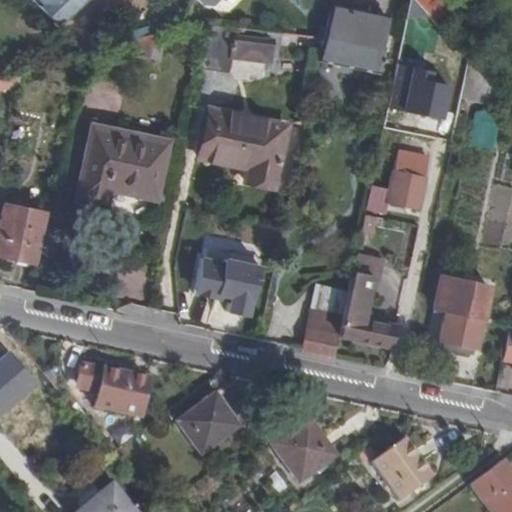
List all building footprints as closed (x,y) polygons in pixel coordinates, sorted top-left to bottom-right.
[(433,0),(413,0),(423,10),(433,0)] [(340,42),(347,10),(328,6),(322,38),(340,42)] [(390,19),(347,10),(340,42),(322,38),(319,49),(317,61),(378,74),(390,19)] [(235,28),(209,24),(200,68),(225,73),(228,58),(272,64),(274,45),(241,41),(233,39),(235,28)] [(244,29),(235,28),(233,39),(241,41),(244,29)] [(158,44),(161,31),(153,33),(150,43),(158,44)] [(150,43),(153,33),(133,39),(128,60),(145,64),(146,60),(158,63),(162,45),(158,44),(150,43)] [(281,44),(319,49),(322,38),(299,36),(283,34),(281,44)] [(395,65),(386,109),(441,121),(447,122),(454,87),(435,84),(437,74),(395,65)] [(0,91),(15,87),(18,73),(0,78),(0,91)] [(205,107),(192,160),(221,167),(241,172),(238,184),(273,192),(288,125),(205,107)] [(109,194),(154,204),(169,140),(87,123),(70,202),(90,207),(105,211),(109,194)] [(480,123),(476,145),(489,147),(494,124),(480,123)] [(387,199),(367,195),(364,209),(385,214),(387,204),(403,206),(417,208),(427,156),(398,151),(387,199)] [(2,206),(0,214),(0,255),(11,258),(31,262),(40,214),(2,206)] [(222,263),(200,259),(192,294),(210,298),(214,295),(227,297),(227,301),(225,313),(234,314),(245,317),(248,302),(250,302),(258,266),(222,259),(222,263)] [(371,275),(350,272),(341,317),(337,336),(369,343),(391,348),(395,326),(362,319),(371,275)] [(445,312),(438,342),(459,347),(475,350),(490,286),(435,274),(427,308),(445,312)] [(310,311),(301,351),(316,354),(332,358),(337,336),(341,317),(310,311)] [(511,331),(509,330),(502,360),(511,362),(511,331)] [(0,361),(0,411),(31,385),(7,355),(0,361)] [(138,419),(146,381),(117,375),(79,367),(75,385),(81,393),(95,396),(92,410),(138,419)] [(212,394),(176,422),(201,455),(237,427),(224,410),(212,394)] [(305,420),(271,445),(300,485),(335,459),(321,440),(305,420)] [(401,441),(370,465),(399,503),(412,493),(417,489),(430,479),(417,462),(401,441)] [(511,511),(511,477),(500,461),(468,485),(487,511),(511,511)] [(72,511),(132,511),(107,483),(94,494),(93,501),(85,507),(80,506),(72,511)] [(178,511),(169,502),(158,511),(178,511)]
